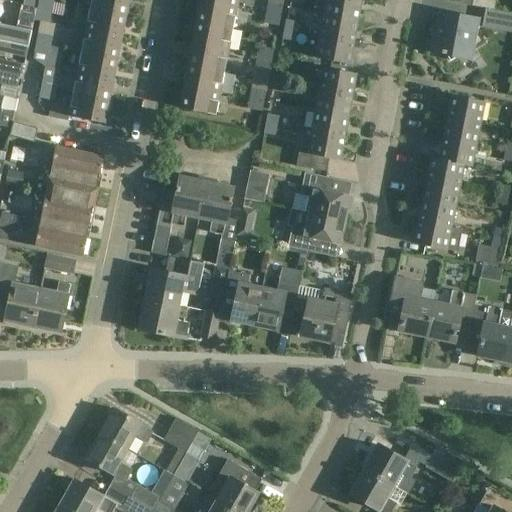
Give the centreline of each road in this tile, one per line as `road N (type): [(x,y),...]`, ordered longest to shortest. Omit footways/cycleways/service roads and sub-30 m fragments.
road 1 (residential): [(354,378),(383,226),(372,184),(402,0)]
road 2 (residential): [(354,378),(93,369)]
road 3 (residential): [(93,369),(139,147)]
road 4 (residential): [(10,511),(93,369)]
road 5 (residential): [(511,396),(354,378)]
road 6 (residential): [(139,147),(163,0)]
road 7 (residential): [(298,511),(335,445),(354,378)]
